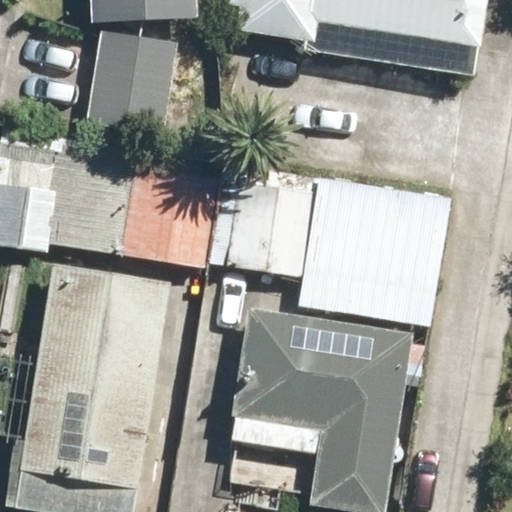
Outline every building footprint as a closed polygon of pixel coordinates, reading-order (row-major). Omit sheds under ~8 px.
[(91,0),(93,20),(188,16),(187,0),(91,0)] [(228,0),(227,4),(476,49),(485,0),(228,0)] [(169,53),(94,41),(79,128),(155,140),(169,53)] [(58,245),(193,263),(203,188),(68,171),(58,245)] [(252,184),(241,269),(418,293),(430,208),(252,184)] [(52,511),(123,511),(158,299),(54,282),(18,507),(52,511)] [(386,511),(393,445),(406,346),(241,325),(226,438),(318,450),(311,511),(386,511)]
